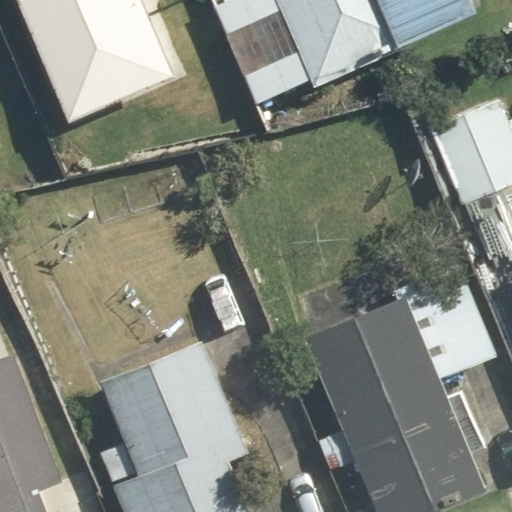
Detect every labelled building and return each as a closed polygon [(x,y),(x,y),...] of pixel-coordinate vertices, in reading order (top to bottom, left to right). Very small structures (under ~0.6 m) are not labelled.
[(144,0),(25,0),(77,111),(175,66),(144,0)] [(217,0),(219,2),(258,98),(312,76),(315,84),(479,17),(472,0),(217,0)] [(511,126),(499,97),(431,127),(488,256),(511,245),(511,195),(507,184),(511,181),(511,126)] [(497,354),(460,263),(305,326),(346,426),(324,435),(338,468),(366,456),(389,511),(425,511),(486,487),(441,377),(497,354)] [(250,448),(202,335),(110,375),(135,433),(100,448),(128,511),(255,511),(231,456),(250,448)] [(64,479),(14,352),(0,357),(0,511),(51,511),(42,488),(64,479)]
